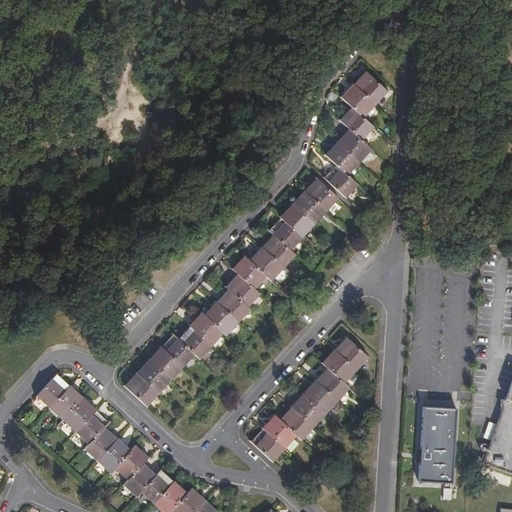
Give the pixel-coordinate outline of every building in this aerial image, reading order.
[(347,71),(339,82),(348,89),(356,77),(347,71)] [(341,103),(352,112),(362,121),(385,95),(365,77),(341,103)] [(349,134),(358,142),(370,129),(362,121),(352,112),(340,125),(349,134)] [(325,160),(335,169),(344,177),(368,151),(358,142),(349,134),(325,160)] [(344,177),(335,169),(324,182),(343,199),(354,187),(344,177)] [(272,239),(288,253),(335,201),(315,183),(268,235),(272,239)] [(272,239),(249,264),(264,278),(269,282),(292,257),(288,253),(272,239)] [(237,277),(252,291),(264,278),(249,264),(244,260),(232,273),(237,277)] [(224,291),(229,294),(244,309),(257,295),(252,291),(237,277),(224,291)] [(205,321),(220,335),(224,338),(248,312),(244,309),(229,294),(205,321)] [(200,317),(177,343),(191,357),(196,361),(220,335),(205,321),(200,317)] [(191,357),(177,343),(172,339),(125,391),(145,408),(191,357)] [(323,367),(327,372),(341,384),(364,358),(346,342),(323,367)] [(347,389),(341,384),(327,372),(279,425),(292,437),(299,443),(347,389)] [(82,444),(96,429),(100,425),(50,377),(31,397),(82,444)] [(511,387),(487,460),(511,469),(511,387)] [(454,410),(421,407),(417,454),(417,482),(449,485),(454,410)] [(269,462),(292,437),(279,425),(273,420),(250,445),(269,462)] [(122,453),(96,429),(82,444),(78,448),(104,472),(108,467),(122,453)] [(122,453),(108,467),(122,480),(136,466),(140,461),(127,448),(122,453)] [(149,479),(136,466),(122,480),(118,485),(131,498),(136,493),(149,479)] [(149,479),(136,493),(156,511),(165,511),(166,511),(180,497),(155,473),(149,479)] [(205,511),(184,492),(180,497),(166,511),(167,511),(205,511)]
